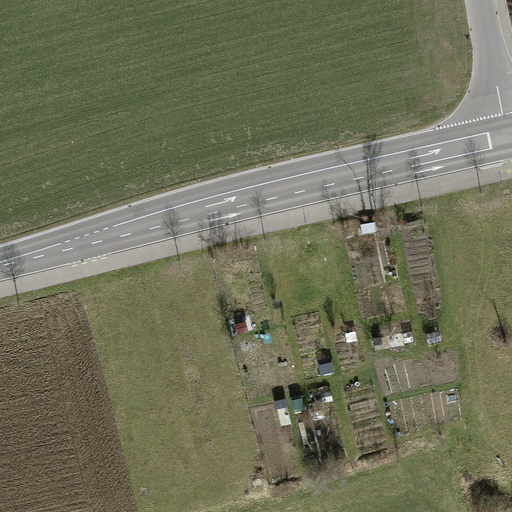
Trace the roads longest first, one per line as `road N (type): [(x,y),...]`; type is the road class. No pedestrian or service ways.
road 1 (secondary): [(508,136),(0,264)]
road 2 (residential): [(508,136),(484,0)]
